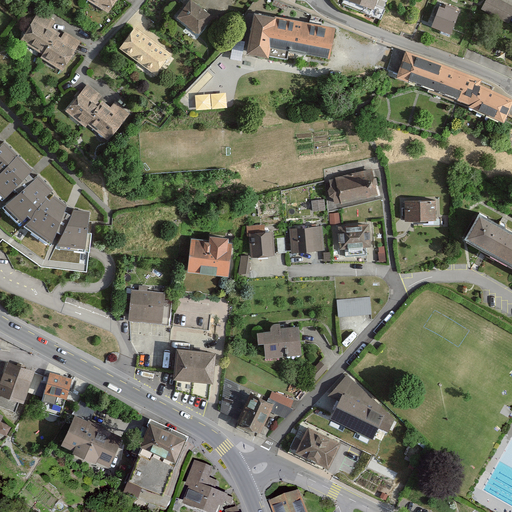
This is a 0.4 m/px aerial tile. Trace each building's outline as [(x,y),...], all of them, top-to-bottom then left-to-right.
[(90,0),(108,11),(115,0),(90,0)] [(211,15),(192,0),(185,0),(173,14),(196,33),(211,15)] [(376,0),(346,0),(372,11),(376,0)] [(511,16),(511,6),(500,0),(484,0),(480,7),(508,23),(511,16)] [(441,1),(431,22),(451,31),(461,10),(441,1)] [(332,26),(252,10),(244,54),(264,58),(267,43),(326,54),(332,26)] [(36,14),(16,45),(59,72),(79,42),(62,31),(57,39),(47,32),(52,25),(36,14)] [(170,54),(134,27),(118,50),(154,76),(170,54)] [(478,82),(401,50),(391,76),(464,106),(503,122),(511,101),(511,99),(477,85),(478,82)] [(86,85),(66,116),(108,143),(128,113),(111,102),(106,109),(96,103),(101,95),(86,85)] [(228,92),(198,93),(198,108),(229,107),(228,92)] [(87,208),(70,206),(68,211),(61,207),(62,203),(50,192),(45,197),(41,192),(47,186),(35,172),(30,176),(25,171),(29,167),(14,151),(14,152),(1,138),(0,139),(0,192),(1,194),(10,184),(15,189),(1,201),(16,217),(24,210),(27,215),(23,220),(47,240),(52,227),(59,230),(53,242),(84,245),(87,208)] [(370,168),(327,178),(334,206),(377,196),(370,168)] [(435,200),(402,199),(402,220),(435,221),(435,200)] [(511,234),(476,214),(462,239),(511,268),(511,234)] [(338,223),(339,247),(370,246),(369,222),(338,223)] [(289,228),(290,250),(322,249),(321,226),(289,228)] [(248,232),(249,254),(273,253),(272,230),(248,232)] [(188,238),(185,270),(226,274),(229,242),(226,241),(226,235),(208,234),(207,239),(188,238)] [(249,273),(250,255),(242,254),(241,272),(249,273)] [(163,292),(131,289),(128,319),(160,323),(163,292)] [(370,296),(337,300),(339,317),(372,313),(370,296)] [(265,341),(266,357),(302,353),(299,324),(280,326),(279,321),(273,322),(269,325),(270,329),(258,330),(259,341),(265,341)] [(213,350),(174,346),(171,376),(209,380),(213,350)] [(328,366),(320,359),(306,375),(314,382),(328,366)] [(31,370),(3,360),(0,369),(0,391),(21,399),(31,370)] [(65,396),(70,378),(46,372),(41,390),(65,396)] [(372,436),(378,425),(387,430),(391,420),(382,416),(383,414),(373,409),(378,403),(347,375),(329,394),(338,402),(331,416),(372,436)] [(224,385),(222,413),(235,414),(236,404),(243,405),(245,387),(224,385)] [(252,392),(238,419),(259,430),(274,404),(252,392)] [(119,435),(72,413),(58,441),(105,463),(119,435)] [(187,435),(147,418),(122,476),(161,493),(187,435)] [(307,426),(293,452),(326,469),(340,443),(307,426)] [(194,461),(176,502),(198,511),(218,511),(226,495),(213,489),(216,481),(207,477),(211,468),(194,461)] [(305,511),(298,492),(267,504),(270,511),(305,511)]
